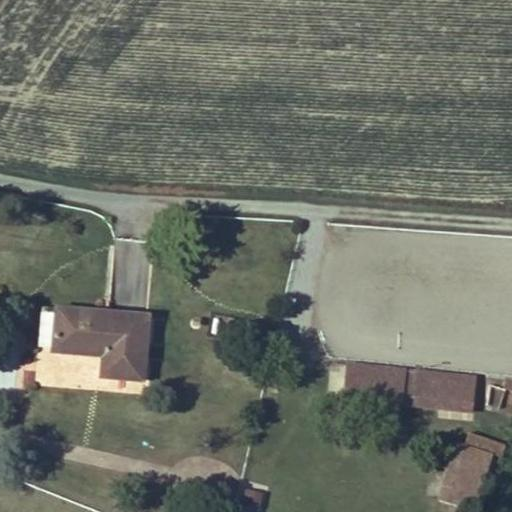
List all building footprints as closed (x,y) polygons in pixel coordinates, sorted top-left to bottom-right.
[(51,297),(46,340),(92,344),(89,367),(132,371),(139,305),(51,297)] [(351,362),(348,390),(405,396),(408,368),(351,362)] [(422,369),(408,368),(405,396),(419,397),(422,369)] [(479,375),(422,369),(419,397),(476,403),(479,375)] [(511,378),(507,378),(505,388),(490,385),(487,405),(511,409),(511,378)] [(405,396),(348,390),(347,401),(404,406),(405,396)] [(476,403),(419,397),(418,408),(475,414),(476,403)] [(468,432),(441,499),(473,511),(483,488),(481,487),(463,480),(474,452),(492,459),(498,444),(468,432)] [(481,487),(492,459),(474,452),(463,480),(481,487)] [(261,509),(263,491),(247,489),(245,506),(261,509)]
